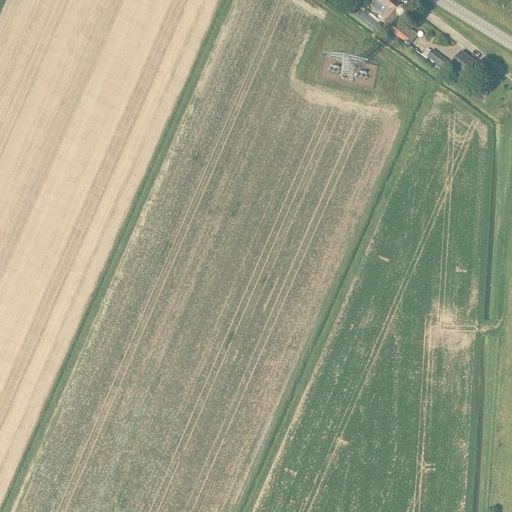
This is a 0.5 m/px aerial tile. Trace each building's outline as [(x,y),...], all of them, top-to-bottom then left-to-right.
[(351,0),(348,4),(356,11),(359,7),(351,0)] [(365,4),(361,9),(380,23),(390,31),(391,33),(397,37),(406,43),(410,39),(403,34),(393,27),(394,25),(396,22),(399,18),(400,19),(402,20),(403,20),(404,20),(405,20),(406,19),(407,19),(407,18),(408,18),(408,17),(409,16),(409,15),(409,14),(409,13),(409,12),(408,11),(407,9),(405,9),(404,8),(401,8),(390,0),(376,0),(374,2),(388,13),(384,18),(376,11),(367,4),(366,3),(365,4)] [(407,28),(403,34),(410,39),(406,43),(410,46),(413,41),(417,35),(407,28)] [(445,59),(432,50),(427,58),(434,64),(434,65),(443,71),(449,63),(444,60),(445,59)] [(461,53),(451,66),(466,77),(476,64),(461,53)]
